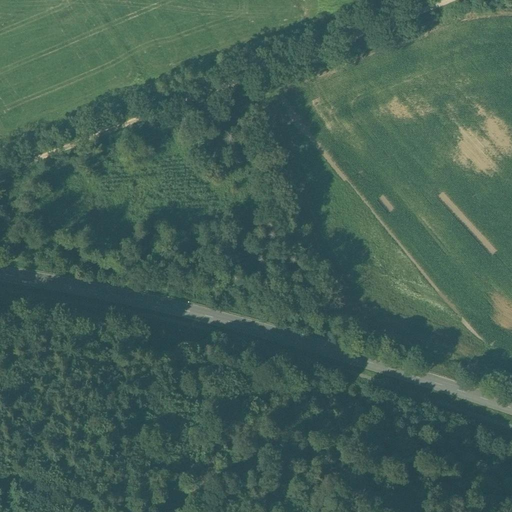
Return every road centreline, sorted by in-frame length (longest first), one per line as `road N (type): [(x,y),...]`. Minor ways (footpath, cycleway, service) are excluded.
road 1 (primary): [(511,408),(216,318),(0,274)]
road 2 (unclassified): [(451,0),(0,164)]
